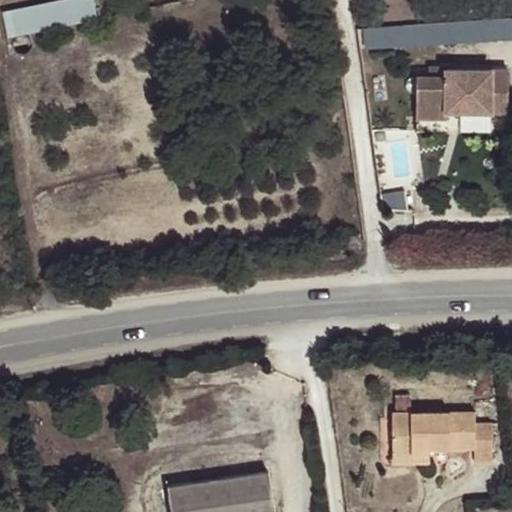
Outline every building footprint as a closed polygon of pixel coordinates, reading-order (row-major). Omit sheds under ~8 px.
[(99,0),(35,0),(7,3),(9,31),(101,22),(99,0)] [(511,38),(511,17),(463,21),(404,26),(405,46),(511,38)] [(491,70),(447,69),(447,77),(419,77),(418,116),(448,116),(448,111),(491,111),(491,70)] [(392,412),(392,453),(430,453),(430,449),(475,448),(475,462),(492,461),(492,423),(475,423),(475,412),(392,412)] [(430,453),(392,453),(393,463),(429,464),(430,453)] [(273,511),(269,474),(170,489),(173,511),(273,511)]
